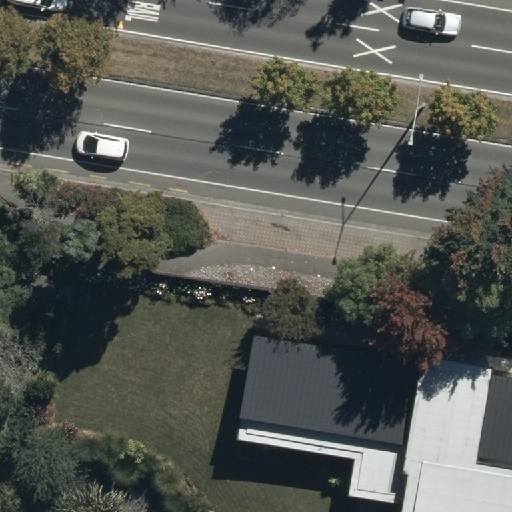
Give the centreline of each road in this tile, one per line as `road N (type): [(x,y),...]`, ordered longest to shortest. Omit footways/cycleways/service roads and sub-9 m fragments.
road 1 (primary): [(511,192),(0,106)]
road 2 (primary): [(213,0),(511,50)]
